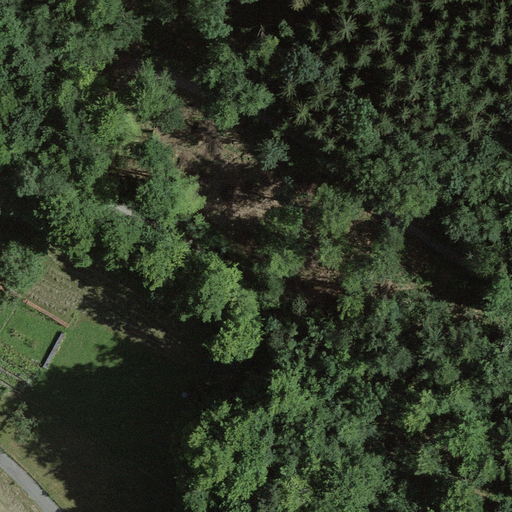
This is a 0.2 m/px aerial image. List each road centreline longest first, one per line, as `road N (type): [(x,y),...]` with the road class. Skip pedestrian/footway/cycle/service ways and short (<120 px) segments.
road 1 (track): [(0,20),(242,109),(511,296)]
road 2 (track): [(0,141),(168,225),(233,268),(250,290),(256,325),(250,406),(298,511)]
